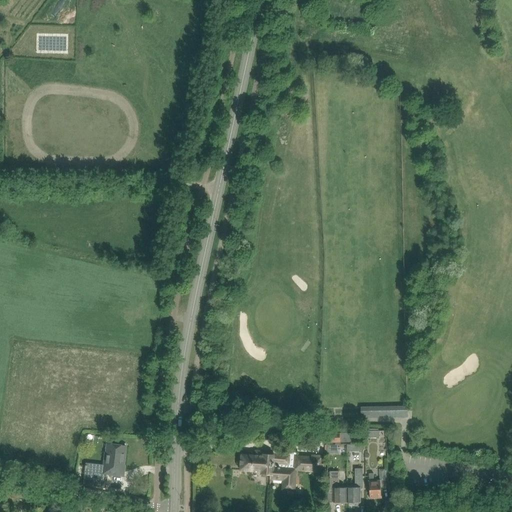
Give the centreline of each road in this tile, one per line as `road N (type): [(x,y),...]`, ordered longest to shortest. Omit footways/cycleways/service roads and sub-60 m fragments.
road 1 (tertiary): [(174,507),(180,385),(219,186)]
road 2 (unclassified): [(0,184),(219,186)]
road 3 (tertiary): [(219,186),(256,0)]
road 4 (unclassified): [(0,478),(155,507)]
